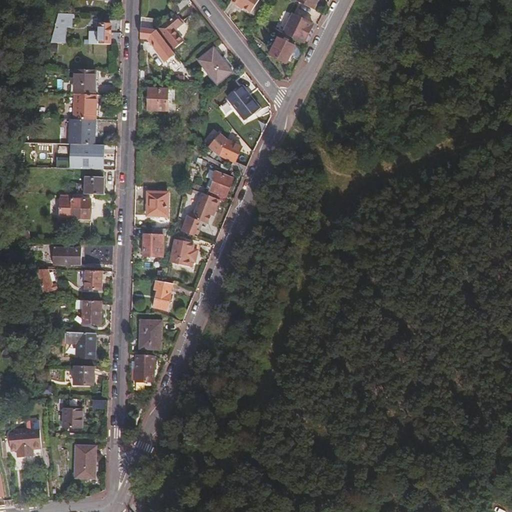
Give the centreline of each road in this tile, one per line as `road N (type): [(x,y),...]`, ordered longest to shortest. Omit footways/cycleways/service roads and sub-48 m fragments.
road 1 (residential): [(133,0),(113,473)]
road 2 (residential): [(128,475),(161,414),(288,100)]
road 3 (track): [(511,128),(350,183),(284,109)]
road 4 (residential): [(288,100),(204,0)]
